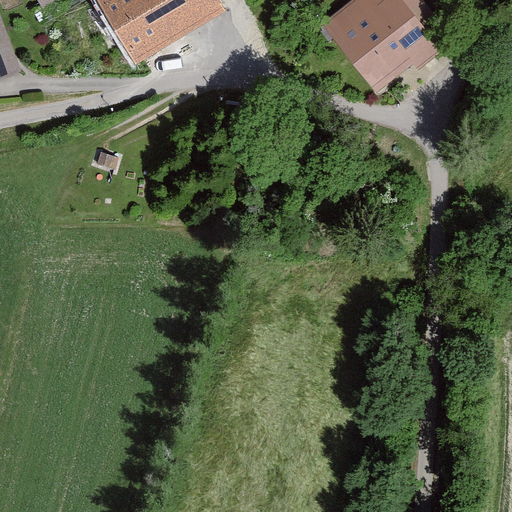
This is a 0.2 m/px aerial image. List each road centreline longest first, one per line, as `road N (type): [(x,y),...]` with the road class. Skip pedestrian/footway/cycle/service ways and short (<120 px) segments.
road 1 (unclassified): [(442,125),(385,119),(285,86),(174,83),(0,124)]
road 2 (unclassified): [(410,511),(442,267),(442,125)]
road 3 (unclassified): [(480,0),(442,125)]
